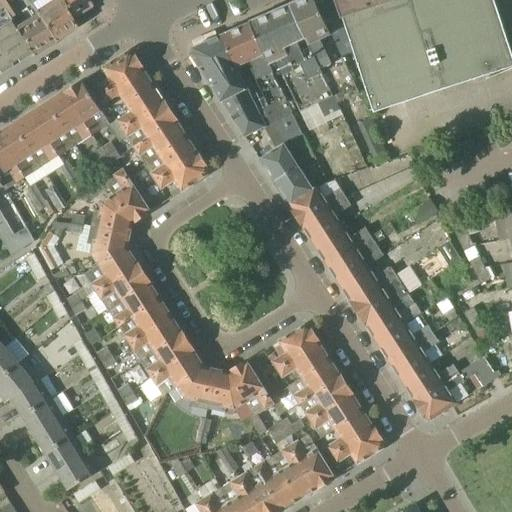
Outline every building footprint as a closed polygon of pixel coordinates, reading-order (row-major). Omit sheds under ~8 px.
[(0,0),(0,2),(4,8),(12,3),(9,0),(0,0)] [(76,27),(71,19),(57,0),(29,0),(28,1),(37,15),(54,42),(56,42),(55,41),(76,27)] [(57,0),(71,19),(91,6),(87,0),(57,0)] [(359,93),(315,0),(305,0),(291,6),(320,69),(333,96),(334,96),(338,103),(359,93)] [(337,0),(374,113),(511,67),(511,52),(494,0),(337,0)] [(9,18),(18,13),(12,3),(4,8),(5,10),(4,10),(9,18)] [(300,112),(333,96),(320,69),(291,6),(252,23),(272,69),(275,74),(281,72),(289,88),(300,112)] [(24,23),(15,28),(33,56),(54,42),(37,15),(24,23)] [(10,20),(0,27),(0,46),(10,63),(16,59),(18,63),(31,55),(32,57),(33,56),(15,28),(10,20)] [(272,69),(252,23),(222,36),(236,67),(237,66),(251,60),(255,69),(253,70),(269,106),(285,99),(286,98),(275,74),(272,69)] [(302,136),(292,115),(285,99),(269,106),(258,111),(237,66),(236,67),(222,36),(194,48),(192,54),(246,137),(273,124),(283,145),(284,144),(302,136)] [(12,66),(10,63),(0,46),(0,74),(12,66)] [(94,100),(144,68),(134,53),(129,52),(103,69),(106,73),(110,80),(97,88),(95,86),(89,90),(94,100)] [(126,104),(155,85),(144,68),(94,100),(100,108),(120,95),(126,104)] [(110,125),(100,108),(94,100),(89,90),(83,81),(66,92),(93,135),(110,125)] [(117,134),(166,102),(155,85),(126,104),(131,112),(111,125),(117,134)] [(76,146),(93,135),(66,92),(49,103),(76,146)] [(178,120),(173,113),(166,102),(117,134),(121,141),(128,137),(135,148),(178,120)] [(59,157),(60,157),(76,146),(49,103),(32,114),(59,157)] [(65,165),(60,157),(59,157),(32,114),(15,124),(48,176),(61,168),(67,179),(76,174),(69,163),(65,165)] [(373,158),(387,152),(371,118),(358,124),(373,158)] [(146,165),(189,137),(178,120),(135,148),(146,165)] [(15,124),(0,134),(0,137),(25,178),(31,187),(35,184),(48,176),(15,124)] [(5,190),(25,178),(0,137),(0,175),(0,176),(2,177),(0,178),(0,180),(3,186),(5,190)] [(157,182),(200,155),(189,137),(146,165),(157,182)] [(112,142),(101,149),(106,156),(117,149),(112,142)] [(301,159),(296,163),(284,144),(283,145),(260,160),(275,182),(313,156),(310,150),(300,157),(301,159)] [(90,155),(95,163),(106,156),(101,149),(90,155)] [(117,149),(106,156),(111,164),(122,157),(117,149)] [(178,185),(182,191),(182,192),(208,175),(209,169),(200,155),(157,182),(162,190),(175,181),(178,185)] [(100,171),(111,164),(106,156),(95,163),(100,171)] [(275,182),(289,205),(313,190),(299,168),(314,158),(313,156),(275,182)] [(146,203),(132,183),(124,170),(104,182),(113,196),(115,195),(133,224),(134,223),(152,212),(146,203)] [(76,174),(67,179),(74,190),(82,185),(76,174)] [(0,210),(0,187),(3,186),(0,180),(0,178),(2,177),(0,176),(0,175),(0,235),(12,255),(35,241),(27,228),(16,235),(0,210)] [(146,188),(139,178),(132,183),(139,193),(146,188)] [(302,225),(347,197),(336,180),(317,187),(313,190),(289,205),(302,225)] [(34,200),(42,195),(35,184),(31,187),(27,189),(34,200)] [(139,193),(146,203),(153,199),(146,188),(139,193)] [(57,192),(50,197),(59,211),(67,205),(57,192)] [(44,208),(48,205),(42,195),(34,200),(40,211),(44,208)] [(131,236),(134,223),(133,224),(115,195),(113,196),(102,202),(101,211),(96,210),(92,227),(131,236)] [(343,227),(337,217),(353,206),(347,197),(302,225),(315,245),(343,227)] [(417,225),(421,223),(438,212),(430,200),(410,214),(417,225)] [(74,214),(72,225),(84,228),(87,217),(74,214)] [(84,228),(72,225),(70,233),(83,235),(84,228)] [(129,248),(131,236),(92,227),(91,233),(96,234),(92,254),(98,264),(128,246),(129,248)] [(366,228),(350,238),(343,227),(315,245),(327,264),(371,236),(366,228)] [(368,266),(384,256),(376,244),(386,237),(381,230),(371,236),(327,264),(340,284),(368,266)] [(50,232),(40,248),(51,270),(60,266),(51,248),(57,237),(50,232)] [(459,240),(465,251),(475,246),(469,235),(459,240)] [(450,267),(462,260),(450,241),(438,248),(450,267)] [(139,263),(129,248),(128,246),(98,264),(84,274),(77,276),(84,289),(67,300),(72,308),(83,301),(97,292),(96,291),(139,263)] [(486,268),(480,257),(481,256),(476,246),(475,246),(465,251),(476,273),(486,268)] [(33,269),(41,264),(35,253),(26,258),(33,269)] [(107,308),(150,280),(139,263),(96,291),(97,292),(107,308)] [(33,269),(39,280),(47,275),(41,264),(33,269)] [(391,267),(376,277),(368,266),(340,284),(352,303),(396,275),(391,267)] [(409,294),(409,295),(423,286),(411,267),(397,276),(396,275),(352,303),(365,323),(409,294)] [(493,279),(492,279),(486,268),(476,273),(482,284),(478,286),(481,294),(495,291),(493,279)] [(132,317),(161,298),(150,280),(107,308),(119,326),(132,317)] [(54,307),(62,302),(56,292),(48,296),(54,307)] [(377,342),(406,324),(422,314),(409,295),(409,294),(365,323),(377,342)] [(130,343),(173,315),(161,298),(132,317),(138,326),(124,335),(130,343)] [(83,301),(72,308),(77,316),(88,309),(83,301)] [(62,302),(54,307),(60,318),(68,313),(62,302)] [(471,324),(480,318),(474,307),(464,313),(471,324)] [(140,361),(184,333),(173,315),(130,343),(140,361)] [(471,324),(477,335),(487,329),(480,318),(471,324)] [(428,325),(413,335),(406,324),(377,342),(390,362),(434,334),(428,325)] [(277,368),(320,341),(310,327),(305,325),(279,341),(286,353),(273,361),(277,368)] [(94,344),(101,339),(94,329),(87,333),(94,344)] [(151,378),(195,350),(184,333),(140,361),(151,378)] [(431,363),(424,352),(439,342),(434,334),(390,362),(403,382),(431,363)] [(81,355),(89,351),(83,339),(75,344),(81,355)] [(302,377),(331,358),(320,341),(277,368),(283,378),(297,370),(302,377)] [(102,359),(111,354),(107,347),(98,353),(102,359)] [(0,380),(20,364),(6,348),(0,352),(0,380)] [(206,368),(205,367),(195,350),(151,378),(157,387),(163,397),(178,388),(177,387),(206,368)] [(89,351),(81,355),(87,366),(95,362),(89,351)] [(107,368),(117,363),(111,354),(102,359),(107,368)] [(502,375),(498,371),(495,373),(484,357),(460,373),(416,401),(427,418),(432,419),(454,406),(457,404),(450,391),(464,382),(464,381),(475,375),(483,387),(498,378),(502,375)] [(300,403),(342,376),(331,358),(302,377),(302,378),(289,387),(300,403)] [(266,392),(259,380),(253,370),(247,361),(230,372),(229,372),(248,402),(247,403),(256,417),(275,405),(266,392)] [(454,364),(439,374),(431,363),(403,382),(416,401),(460,373),(454,364)] [(12,399),(36,383),(20,364),(0,380),(0,394),(7,403),(12,399)] [(259,380),(266,376),(260,366),(253,370),(259,380)] [(209,410),(218,369),(205,367),(206,368),(177,387),(178,388),(185,399),(193,401),(192,406),(209,410)] [(229,372),(230,372),(218,369),(209,410),(226,414),(227,409),(234,411),(247,403),(248,402),(229,372)] [(259,380),(266,392),(273,387),(266,376),(259,380)] [(311,421),(353,393),(342,376),(300,403),(306,413),(311,421)] [(102,393),(110,388),(104,377),(96,382),(102,393)] [(24,417),(53,399),(41,380),(36,383),(12,399),(24,417)] [(123,398),(134,391),(129,384),(118,390),(123,398)] [(110,388),(102,393),(108,404),(116,399),(110,388)] [(128,406),(138,399),(134,391),(123,398),(128,406)] [(322,438),(335,430),(364,411),(353,393),(311,421),(322,438)] [(35,435),(64,418),(53,399),(24,417),(35,435)] [(282,401),(274,406),(280,416),(288,411),(282,401)] [(325,461),(376,428),(364,411),(335,430),(341,438),(320,452),(325,461)] [(123,431),(131,426),(125,415),(117,420),(123,431)] [(46,454),(75,436),(64,418),(35,435),(46,454)] [(211,420),(200,418),(198,430),(208,432),(211,420)] [(282,431),(292,425),(287,418),(278,424),(282,431)] [(301,420),(292,425),(296,432),(299,431),(305,427),(301,420)] [(278,424),(268,430),(273,437),(282,431),(278,424)] [(131,426),(123,431),(129,442),(137,437),(131,426)] [(358,465),(376,453),(384,448),(385,443),(376,428),(325,461),(330,469),(351,455),(358,465)] [(198,430),(196,443),(206,445),(208,432),(198,430)] [(86,454),(85,452),(96,446),(87,431),(76,437),(75,436),(46,454),(57,472),(86,454)] [(287,438),(282,431),(273,437),(277,444),(287,438)] [(303,438),(291,445),(318,489),(336,478),(330,469),(325,461),(320,452),(318,449),(309,434),(303,438)] [(249,457),(258,452),(251,441),(242,446),(249,457)] [(300,500),(318,489),(291,445),(290,446),(274,456),(300,500)] [(225,465),(234,459),(227,448),(218,453),(225,465)] [(69,491),(98,473),(86,454),(57,472),(69,491)] [(119,461),(124,468),(135,462),(130,454),(119,461)] [(283,510),(300,500),(274,456),(256,467),(283,510)] [(187,472),(194,468),(192,464),(189,458),(181,463),(187,472)] [(231,473),(239,468),(234,459),(225,465),(231,473)] [(109,468),(114,475),(124,468),(119,461),(109,468)] [(179,476),(187,472),(181,463),(173,468),(179,476)] [(259,511),(280,511),(283,510),(256,467),(239,478),(259,511)] [(236,511),(259,511),(239,478),(222,488),(236,511)] [(91,496),(101,489),(96,481),(85,488),(91,496)] [(79,503),(91,496),(85,488),(74,495),(79,503)] [(236,511),(222,488),(204,499),(212,511),(236,511)] [(0,496),(0,511),(12,505),(5,494),(0,496)] [(212,511),(204,499),(197,503),(202,511),(212,511)]
